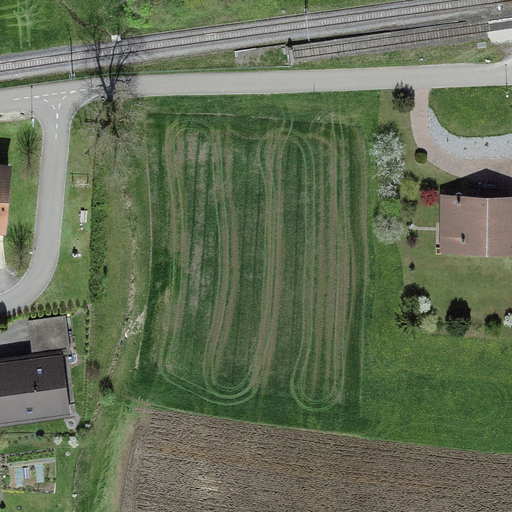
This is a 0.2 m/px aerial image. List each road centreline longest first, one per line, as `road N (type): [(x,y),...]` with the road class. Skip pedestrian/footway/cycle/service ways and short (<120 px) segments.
road 1 (residential): [(58,92),(511,78)]
road 2 (residential): [(58,92),(40,274),(0,307)]
